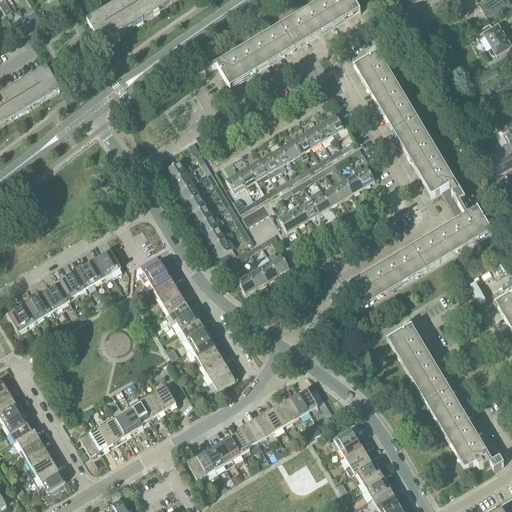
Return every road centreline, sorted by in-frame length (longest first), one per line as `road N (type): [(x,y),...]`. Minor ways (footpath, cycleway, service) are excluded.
road 1 (residential): [(136,170),(327,48)]
road 2 (residential): [(430,511),(378,428),(284,349)]
road 3 (unclassified): [(431,223),(327,48)]
road 4 (residential): [(284,349),(207,290),(153,203)]
road 5 (residential): [(284,349),(324,285),(431,223)]
road 6 (tertiary): [(92,109),(246,0)]
road 7 (residential): [(159,455),(251,394),(284,349)]
road 8 (residential): [(91,495),(14,364)]
road 9 (residential): [(0,296),(121,224)]
